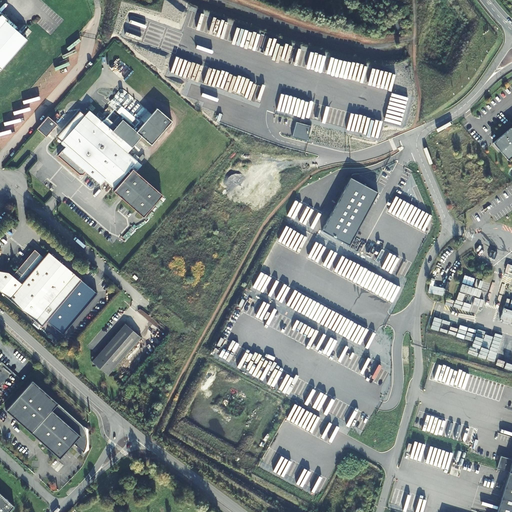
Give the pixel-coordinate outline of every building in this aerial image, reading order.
[(0,71),(28,42),(15,30),(7,23),(6,22),(8,20),(3,15),(1,18),(0,16),(0,71)] [(7,23),(15,30),(19,27),(11,19),(7,23)] [(163,195),(132,167),(133,166),(140,172),(145,166),(128,151),(140,137),(150,146),(173,120),(157,107),(153,112),(149,108),(141,116),(145,120),(137,130),(114,109),(104,120),(90,108),(86,112),(82,109),(59,135),(64,139),(62,141),(69,147),(61,156),(83,176),(87,171),(101,183),(105,179),(145,215),(163,195)] [(45,136),(57,124),(48,116),(36,128),(45,136)] [(511,125),(490,144),(506,163),(511,158),(511,125)] [(0,273),(0,294),(41,329),(80,283),(47,255),(43,260),(34,253),(13,279),(9,276),(0,273)] [(91,361),(107,375),(140,337),(124,323),(91,361)] [(81,425),(80,423),(32,381),(5,411),(60,459),(74,444),(84,452),(85,451),(85,449),(86,447),(86,445),(87,443),(87,440),(87,438),(86,436),(86,434),(85,432),(85,430),(84,428),(83,427),(81,425)] [(496,468),(509,472),(511,462),(511,459),(500,456),(496,468)] [(511,511),(511,462),(509,472),(496,511),(511,511)] [(0,511),(8,511),(14,505),(0,492),(0,511)]
